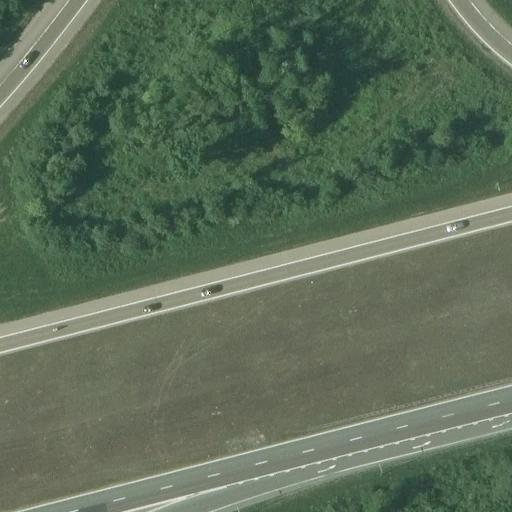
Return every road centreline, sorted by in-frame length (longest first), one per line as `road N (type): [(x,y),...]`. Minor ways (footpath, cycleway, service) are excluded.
road 1 (motorway): [(511,213),(0,345)]
road 2 (motorway): [(266,464),(511,402)]
road 3 (motorway): [(78,511),(266,464)]
road 4 (motorway): [(78,0),(0,97)]
